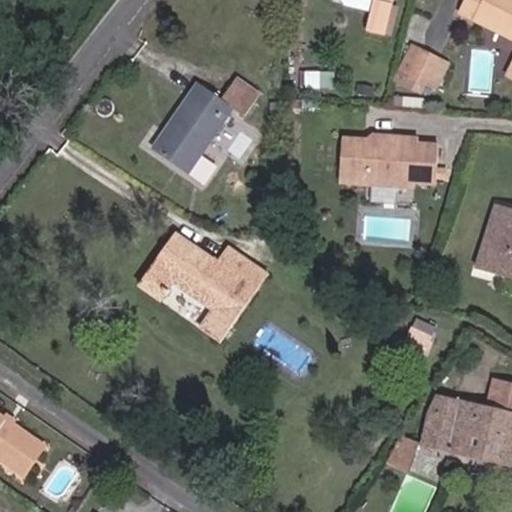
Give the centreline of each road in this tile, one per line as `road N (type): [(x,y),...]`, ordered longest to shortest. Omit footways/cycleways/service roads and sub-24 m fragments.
road 1 (residential): [(0,364),(210,511)]
road 2 (unclassified): [(0,194),(143,0)]
road 3 (unknown): [(511,130),(291,123)]
